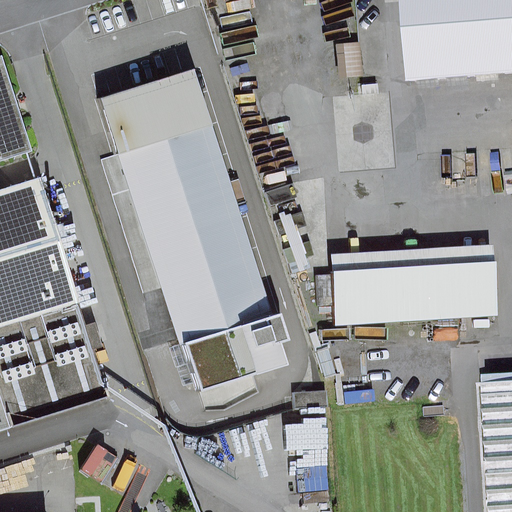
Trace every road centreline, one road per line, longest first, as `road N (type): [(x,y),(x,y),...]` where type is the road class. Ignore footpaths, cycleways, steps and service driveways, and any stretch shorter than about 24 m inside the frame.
road 1 (unknown): [(395,0),(412,144),(432,181),(511,240)]
road 2 (unknown): [(511,341),(477,345),(465,367),(477,511)]
